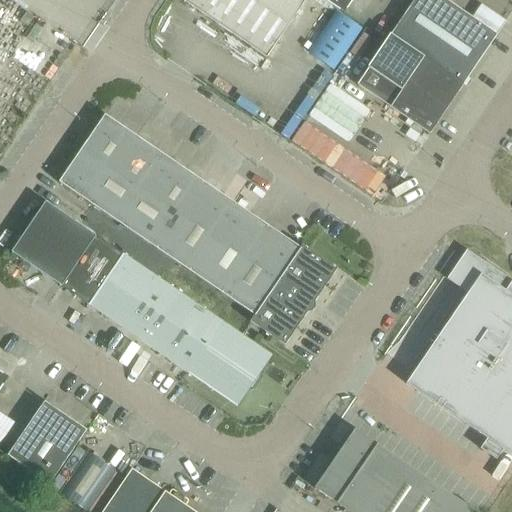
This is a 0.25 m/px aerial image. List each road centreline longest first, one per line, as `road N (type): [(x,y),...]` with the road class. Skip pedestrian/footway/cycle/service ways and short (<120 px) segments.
road 1 (unclassified): [(0,300),(254,475),(411,256)]
road 2 (unclassified): [(411,256),(100,50)]
road 3 (unclassified): [(100,50),(0,203)]
